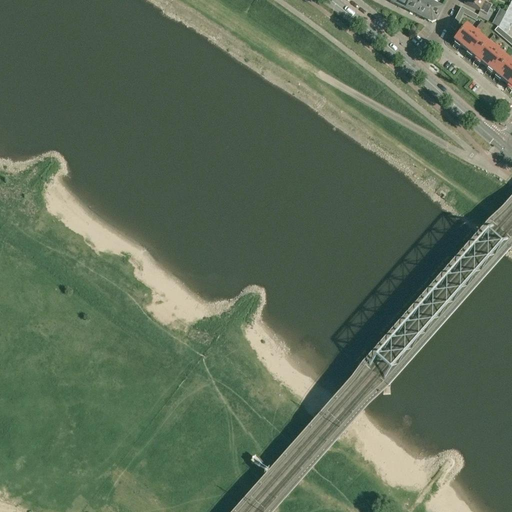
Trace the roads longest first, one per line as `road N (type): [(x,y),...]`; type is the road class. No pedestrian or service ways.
road 1 (track): [(0,400),(59,365),(84,360),(159,371),(226,405),(236,476),(264,511)]
road 2 (tertiary): [(500,144),(409,65)]
